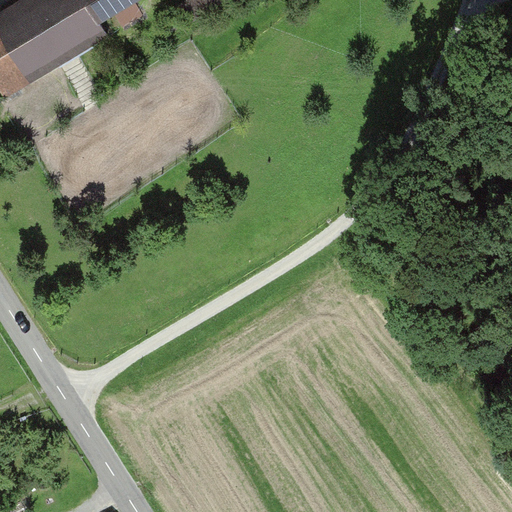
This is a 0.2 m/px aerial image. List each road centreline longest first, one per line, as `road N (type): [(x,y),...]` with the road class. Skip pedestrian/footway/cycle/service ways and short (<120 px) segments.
road 1 (track): [(511,97),(424,148),(330,235),(66,400)]
road 2 (tertiary): [(137,511),(0,294)]
road 3 (track): [(471,0),(424,148)]
